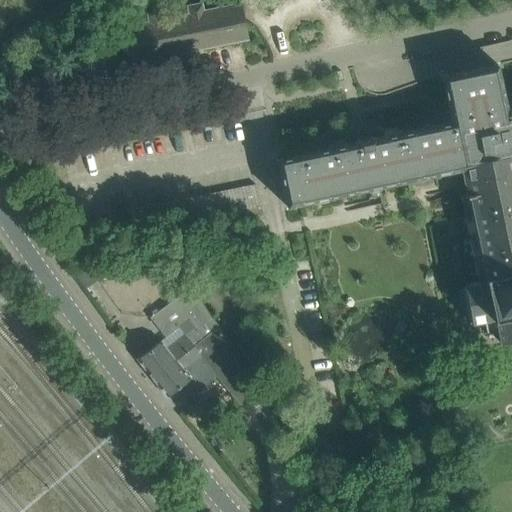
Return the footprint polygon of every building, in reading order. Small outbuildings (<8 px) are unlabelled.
[(120,26),(124,44),(128,64),(247,39),(240,2),(203,9),(201,2),(186,5),(188,12),(163,18),(161,10),(146,13),(148,21),(120,26)] [(511,108),(507,110),(497,65),(497,63),(441,75),(450,122),(276,159),(286,206),(366,189),(368,197),(385,194),(383,185),(461,169),(463,179),(458,180),(461,194),(460,194),(478,280),(463,283),(472,323),(484,321),(487,334),(498,332),(500,343),(511,340),(511,108)] [(243,187),(248,211),(260,209),(255,184),(243,187)] [(230,189),(235,214),(248,211),(243,187),(230,189)] [(217,192),(222,216),(235,214),(230,189),(217,192)] [(204,195),(209,219),(222,216),(217,192),(204,195)] [(192,197),(197,222),(209,219),(204,195),(192,197)] [(179,200),(184,224),(197,222),(192,197),(179,200)] [(166,202),(171,227),(184,224),(179,200),(166,202)] [(153,205),(158,230),(171,227),(166,202),(153,205)] [(141,208),(146,232),(158,230),(153,205),(141,208)] [(128,210),(133,235),(146,232),(141,208),(128,210)] [(152,346),(136,359),(152,378),(217,325),(190,287),(182,292),(148,316),(165,337),(179,327),(184,334),(166,348),(160,340),(152,346)] [(217,325),(152,378),(167,397),(182,384),(190,378),(182,368),(199,355),(200,356),(211,348),(214,352),(203,360),(245,414),(266,397),(242,367),(232,354),(236,351),(217,325)]
